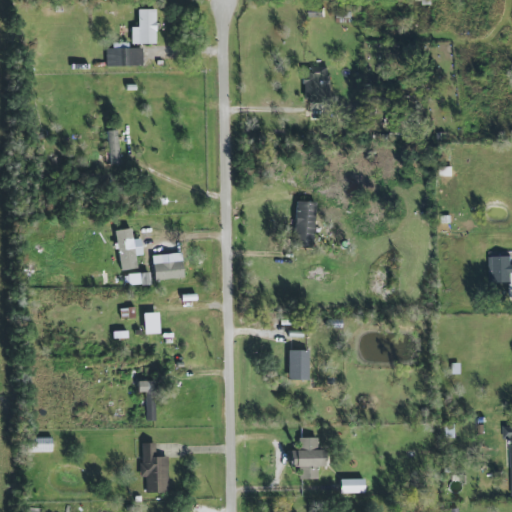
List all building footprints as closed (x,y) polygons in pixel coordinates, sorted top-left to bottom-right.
[(154,8),(136,9),(136,27),(129,27),(129,44),(154,43),(154,8)] [(141,65),(141,48),(124,48),(124,43),(112,43),(112,48),(104,48),(105,66),(141,65)] [(302,101),(330,101),(329,67),(301,68),(302,101)] [(106,130),(107,163),(116,162),(116,129),(106,130)] [(312,246),(313,201),(291,201),(290,245),(312,246)] [(140,255),(138,238),(130,239),(129,228),(113,230),(118,270),(135,268),(134,255),(140,255)] [(182,277),(179,252),(150,255),(152,280),(182,277)] [(138,272),(139,285),(148,284),(148,271),(138,272)] [(141,312),(142,334),(157,333),(156,312),(141,312)] [(307,350),(286,350),(286,379),(307,380),(307,350)] [(154,420),(153,380),(136,381),(136,393),(143,392),(144,421),(154,420)] [(510,497),(511,496),(511,427),(502,428),(502,441),(509,440),(510,497)] [(49,452),(49,437),(29,436),(29,452),(49,452)] [(324,466),(323,449),(315,450),(315,437),(297,438),(297,450),(288,450),(289,467),(297,467),(297,479),(316,479),(316,467),(324,466)] [(166,492),(165,456),(154,456),(154,443),(138,443),(139,477),(144,477),(144,493),(166,492)] [(338,479),(338,493),(362,493),(362,479),(338,479)]
